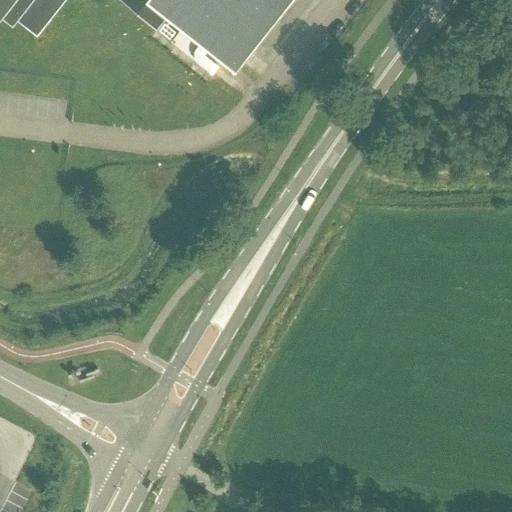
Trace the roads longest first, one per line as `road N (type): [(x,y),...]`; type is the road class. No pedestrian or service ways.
road 1 (secondary): [(144,454),(318,166),(440,0)]
road 2 (residential): [(0,377),(144,454)]
